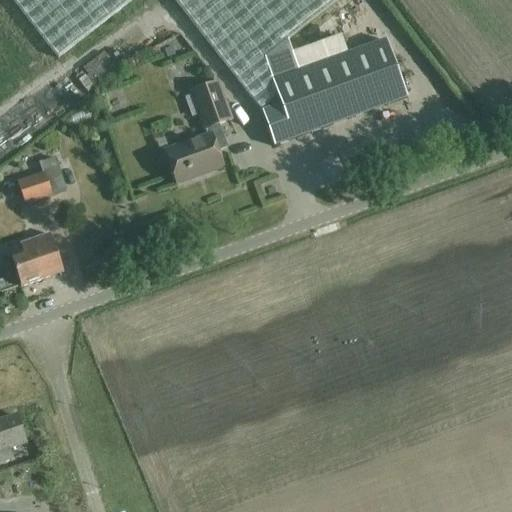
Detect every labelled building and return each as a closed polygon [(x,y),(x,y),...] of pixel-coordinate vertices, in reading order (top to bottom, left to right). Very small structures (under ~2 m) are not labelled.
[(277,99),(272,84),(264,61),(342,0),(10,0),(57,60),(134,0),(173,0),(261,112),(277,99)] [(340,21),(342,22),(344,23),(346,24),(347,24),(349,24),(350,24),(352,23),(354,22),(356,21),(357,20),(358,19),(359,17),(359,16),(360,14),(360,13),(360,11),(359,9),(359,7),(358,6),(357,4),(356,4),(355,2),(354,2),(352,1),(350,0),(349,0),(348,0),(346,0),(345,0),(343,1),(341,2),(339,4),(337,6),(337,7),(336,9),(336,10),(336,11),(336,13),(336,14),(337,16),(337,17),(338,19),(340,21)] [(277,99),(261,112),(274,148),(292,141),(406,100),(386,43),(347,57),(341,39),(291,57),(286,44),(264,61),(272,84),(277,99)] [(192,94),(208,138),(165,153),(177,186),(224,170),(217,153),(227,149),(219,127),(232,122),(218,84),(192,94)] [(246,151),(253,163),(267,154),(260,142),(246,151)] [(18,184),(26,207),(66,193),(55,160),(39,165),(43,176),(18,184)] [(9,257),(14,270),(21,289),(63,274),(50,236),(20,246),(22,253),(9,257)] [(0,465),(13,461),(9,450),(25,444),(17,418),(0,423),(0,465)]
